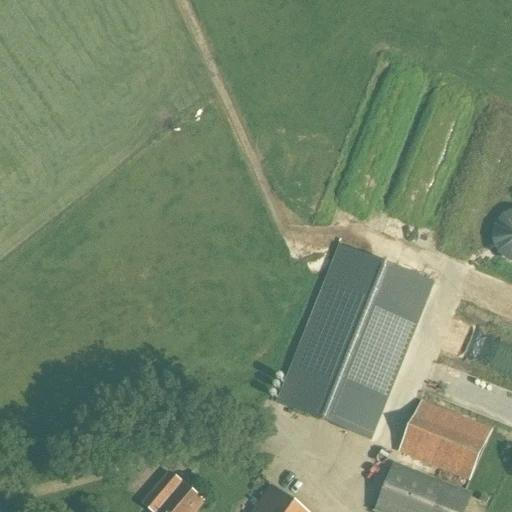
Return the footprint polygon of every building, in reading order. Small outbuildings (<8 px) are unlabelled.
[(340,249),(277,410),(372,447),(433,285),(340,249)] [(399,454),(470,483),(494,430),(422,402),(399,454)] [(376,511),(379,511),(465,511),(472,496),(395,465),(376,511)] [(196,511),(205,502),(182,483),(158,511),(196,511)] [(304,511),(272,487),(253,511),(304,511)] [(481,502),(488,505),(490,500),(483,497),(481,502)]
